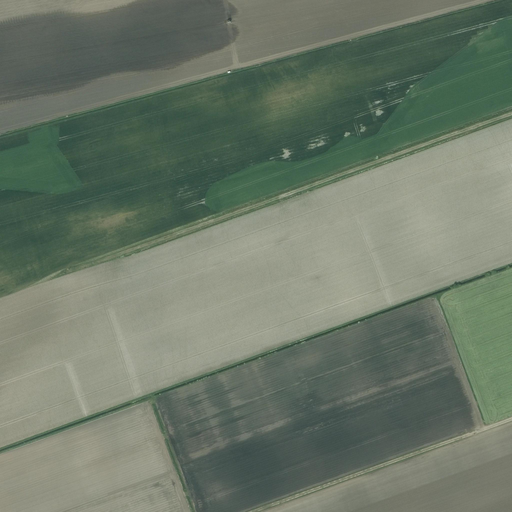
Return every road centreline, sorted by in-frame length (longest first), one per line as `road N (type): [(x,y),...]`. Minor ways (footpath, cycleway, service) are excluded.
road 1 (track): [(511,114),(64,274)]
road 2 (track): [(511,418),(252,511)]
